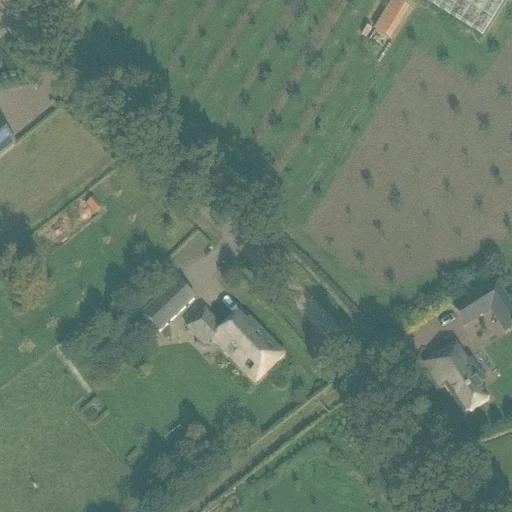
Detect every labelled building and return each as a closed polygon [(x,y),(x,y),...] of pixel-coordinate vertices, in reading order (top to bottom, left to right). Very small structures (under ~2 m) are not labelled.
[(392,0),(375,31),(389,39),(408,6),(396,0),(392,0)] [(420,0),(483,39),(507,0),(420,0)] [(0,157),(15,146),(0,127),(0,157)] [(93,199),(86,206),(93,214),(100,208),(93,199)] [(511,309),(493,280),(470,295),(483,316),(490,312),(496,322),(511,311),(511,309)] [(130,328),(145,344),(157,333),(158,333),(192,300),(176,283),(141,316),(142,317),(130,328)] [(268,342),(257,330),(253,334),(237,317),(219,335),(201,317),(205,313),(203,312),(190,325),(186,329),(207,351),(214,343),(240,369),(256,385),(262,379),(284,358),(268,342)] [(436,360),(427,365),(442,388),(446,386),(466,417),(491,401),(482,386),(486,383),(472,362),(468,365),(456,347),(444,354),(445,356),(437,362),(436,360)]
